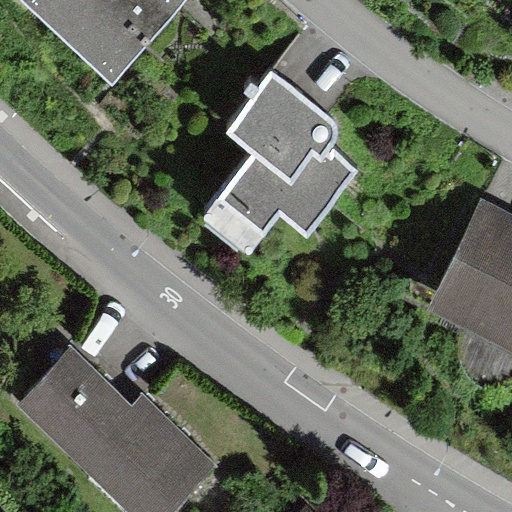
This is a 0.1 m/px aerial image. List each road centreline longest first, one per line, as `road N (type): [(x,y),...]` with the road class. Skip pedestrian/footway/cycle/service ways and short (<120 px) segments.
road 1 (residential): [(467,511),(217,341),(0,156)]
road 2 (residential): [(511,134),(404,66),(327,0)]
